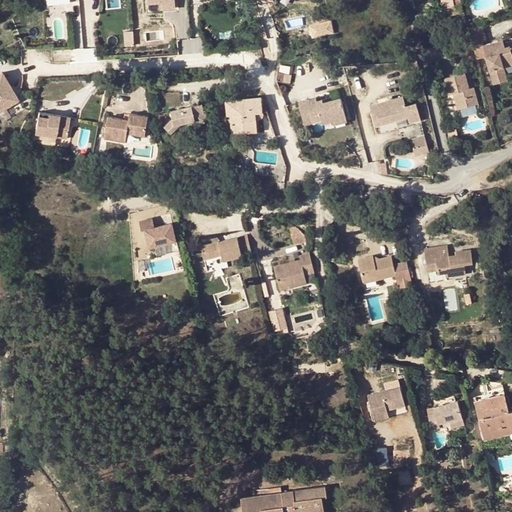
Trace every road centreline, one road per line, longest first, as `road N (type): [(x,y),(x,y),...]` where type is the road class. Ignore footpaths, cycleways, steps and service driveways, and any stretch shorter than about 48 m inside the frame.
road 1 (residential): [(22,69),(240,57),(258,70),(300,164),(421,186),(453,177)]
road 2 (residential): [(408,0),(453,177)]
